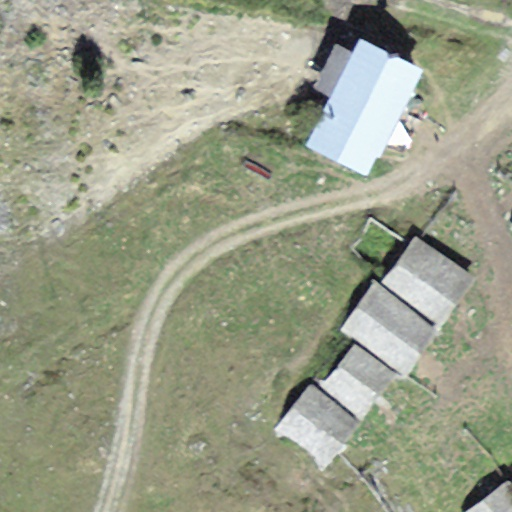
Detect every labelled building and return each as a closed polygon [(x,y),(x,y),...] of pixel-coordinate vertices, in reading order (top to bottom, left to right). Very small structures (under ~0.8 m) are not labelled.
[(420,69),(359,39),(351,55),(333,46),(311,91),(324,97),(299,147),(366,180),(420,69)] [(477,277),(419,232),(380,282),(440,326),(477,277)] [(404,375),(440,326),(380,282),(374,278),(338,328),(355,339),(400,371),(404,375)] [(366,419),(400,371),(355,339),(320,387),(360,415),(366,419)] [(326,465),(360,415),(320,387),(310,383),(276,431),(326,465)] [(511,511),(511,489),(506,481),(462,511),(511,511)]
